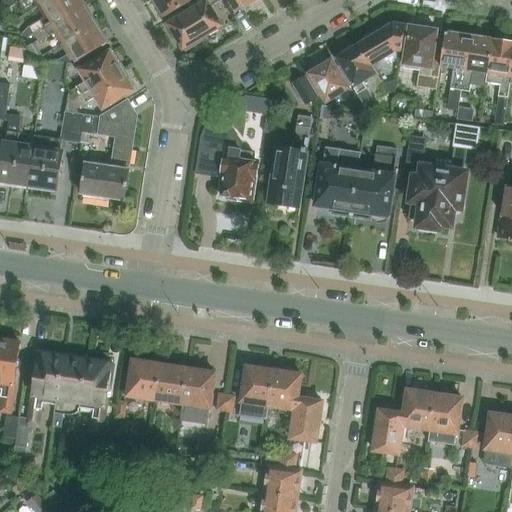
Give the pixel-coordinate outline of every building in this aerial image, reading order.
[(11,0),(3,0),(1,2),(2,13),(15,5),(11,0)] [(44,18),(28,27),(33,34),(83,5),(82,4),(80,5),(78,1),(79,0),(47,0),(37,6),(44,18)] [(154,0),(156,1),(153,3),(162,19),(192,0),(154,0)] [(176,21),(167,27),(173,37),(176,35),(185,51),(202,41),(200,37),(219,26),(209,9),(222,1),(223,0),(198,0),(188,6),(190,9),(182,14),(181,18),(176,21)] [(223,0),(222,1),(230,14),(231,14),(230,13),(238,8),(239,9),(240,8),(235,0),(223,0)] [(235,0),(240,8),(242,11),(245,9),(245,8),(256,1),(255,0),(235,0)] [(83,5),(33,34),(33,35),(38,43),(53,34),(60,44),(94,24),(86,10),(83,12),(81,8),(84,6),(83,5)] [(66,55),(56,60),(58,63),(77,66),(75,62),(97,49),(106,44),(105,42),(102,44),(99,40),(103,38),(94,24),(60,44),(66,55)] [(359,42),(374,66),(396,52),(401,53),(405,26),(393,24),(382,30),(381,28),(379,30),(380,32),(376,34),(375,32),(359,42)] [(413,27),(409,26),(402,69),(418,72),(415,87),(435,91),(438,70),(430,69),(437,31),(423,29),(422,26),(414,24),(413,27)] [(22,35),(21,36),(28,39),(33,35),(33,34),(28,27),(22,35)] [(453,70),(446,110),(458,111),(458,106),(469,37),(468,36),(468,38),(463,37),(463,36),(461,35),(461,34),(446,31),(446,33),(445,33),(440,68),(453,70)] [(472,73),(487,75),(492,37),(492,38),(476,36),(476,38),(474,37),(474,39),(469,38),(469,37),(458,106),(468,107),(472,73)] [(499,85),(494,125),(503,127),(509,84),(511,66),(511,43),(509,43),(509,41),(507,41),(508,39),(492,37),(487,75),(485,83),(499,85)] [(38,51),(34,43),(27,47),(31,55),(38,51)] [(363,83),(375,76),(356,44),(341,53),(342,55),(338,57),(337,55),(334,57),(362,105),(372,99),(363,83)] [(68,92),(67,96),(70,102),(121,71),(117,65),(119,62),(118,60),(117,60),(113,54),(114,53),(113,52),(109,51),(77,71),(84,83),(68,92)] [(333,107),(340,108),(335,100),(349,91),(331,61),(309,74),(328,106),(333,107)] [(38,69),(29,67),(28,75),(37,76),(38,69)] [(70,102),(67,96),(64,112),(78,114),(75,109),(93,98),(100,111),(133,91),(134,88),(133,86),(133,87),(129,80),(129,79),(129,78),(125,77),(121,71),(70,102)] [(318,99),(305,77),(293,84),(305,106),(318,99)] [(397,80),(385,84),(390,94),(394,93),(397,80)] [(0,120),(8,122),(5,141),(3,141),(3,143),(0,163),(0,180),(26,185),(26,186),(27,186),(33,145),(35,133),(19,131),(20,116),(5,114),(9,85),(0,83),(0,120)] [(134,111),(133,111),(127,102),(128,101),(127,100),(98,117),(84,115),(82,133),(114,138),(110,166),(127,168),(128,165),(129,165),(130,164),(129,164),(130,158),(131,157),(130,157),(131,151),(132,151),(131,150),(131,146),(132,146),(133,139),(133,140),(133,139),(134,132),(134,133),(134,132),(135,126),(135,125),(136,119),(137,118),(136,118),(136,116),(134,112),(134,111)] [(322,105),(320,117),(332,119),(333,107),(328,106),(322,105)] [(459,108),(457,120),(472,122),(474,110),(459,108)] [(47,147),(33,145),(27,186),(28,186),(28,185),(56,189),(55,190),(57,190),(63,149),(61,149),(62,141),(80,144),(82,133),(84,115),(78,114),(64,112),(59,139),(49,137),(47,147)] [(223,176),(220,196),(234,198),(236,201),(243,202),(246,200),(250,201),(256,159),(254,159),(254,156),(252,153),(238,150),(239,143),(219,115),(216,117),(214,119),(212,122),(210,124),(207,128),(206,130),(205,132),(204,135),(203,138),(202,143),(197,174),(199,174),(199,173),(223,176)] [(292,149),(278,147),(270,204),(298,208),(311,118),(297,116),(292,149)] [(405,165),(417,167),(416,173),(414,173),(412,191),(410,201),(411,201),(408,219),(407,224),(409,225),(410,219),(419,221),(418,226),(438,229),(439,224),(450,225),(452,207),(460,208),(461,198),(465,169),(463,169),(466,150),(476,151),(478,140),(480,128),(455,124),(452,148),(453,148),(452,160),(436,158),(436,162),(435,165),(423,163),(424,160),(424,154),(407,151),(405,165)] [(486,141),(488,129),(480,128),(478,140),(486,141)] [(374,155),(396,158),(397,149),(376,146),(374,155)] [(358,168),(361,152),(325,147),(318,189),(316,191),(315,198),(317,202),(316,205),(334,208),(333,214),(351,216),(358,168)] [(372,170),(358,168),(351,216),(369,219),(370,213),(386,216),(387,216),(389,206),(395,163),(396,158),(374,155),(372,170)] [(127,168),(110,166),(85,162),(81,194),(124,200),(129,171),(127,170),(127,168)] [(511,187),(506,187),(499,238),(511,240),(511,187)] [(0,410),(9,412),(20,343),(0,340),(0,389),(1,390),(0,394),(0,396),(1,397),(0,404),(0,410)] [(63,357),(37,353),(34,373),(36,373),(29,419),(28,424),(29,424),(38,425),(41,404),(55,406),(63,357)] [(52,427),(61,429),(63,414),(67,415),(71,415),(77,413),(78,411),(79,410),(87,361),(63,357),(55,406),(52,427)] [(109,384),(112,368),(102,367),(101,363),(87,361),(79,410),(92,411),(88,433),(100,435),(108,384),(109,384)] [(132,362),(131,370),(127,396),(155,400),(160,365),(150,363),(132,361),(131,362),(132,362)] [(187,369),(177,367),(160,365),(155,400),(182,404),(187,369)] [(274,371),(264,369),(245,367),(245,368),(246,368),(244,378),(240,402),(241,402),(239,416),(266,420),(267,419),(274,371)] [(204,371),(187,369),(182,404),(209,409),(213,385),(214,385),(214,384),(213,384),(214,374),(215,374),(215,373),(214,373),(204,371)] [(283,372),(274,371),(267,419),(278,420),(279,414),(294,416),(295,410),(297,398),(298,399),(299,387),(300,387),(300,386),(299,386),(301,376),(302,376),(302,375),(283,372)] [(405,403),(403,414),(404,414),(402,426),(403,426),(429,430),(435,394),(427,393),(406,390),(406,391),(407,392),(405,402),(404,402),(404,403),(405,403)] [(217,406),(216,412),(224,413),(226,396),(218,394),(218,396),(217,406)] [(444,396),(435,394),(429,430),(428,442),(453,446),(455,434),(457,434),(462,400),(463,400),(463,399),(444,396)] [(226,396),(224,413),(232,414),(233,408),(234,398),(235,398),(235,397),(226,396)] [(290,439),(306,441),(315,442),(315,443),(316,443),(318,427),(320,417),(322,401),(321,401),(321,402),(298,399),(297,398),(295,410),(294,416),(290,439)] [(127,402),(116,400),(113,419),(124,420),(127,402)] [(383,452),(397,455),(398,455),(403,426),(402,426),(404,414),(403,414),(380,411),(380,410),(379,410),(377,426),(376,426),(375,436),(373,452),(374,452),(374,451),(383,452)] [(511,416),(508,416),(508,417),(489,414),(489,415),(490,415),(485,449),(501,452),(499,467),(511,469),(511,458),(511,416)] [(15,438),(17,425),(18,418),(6,416),(3,436),(15,438)] [(18,418),(17,425),(28,426),(29,427),(29,424),(28,424),(29,419),(18,418)] [(17,425),(15,438),(13,447),(26,449),(29,427),(28,426),(17,425)] [(469,449),(472,432),(464,431),(463,441),(461,448),(469,449)] [(472,432),(469,449),(477,450),(479,443),(480,434),(481,434),(481,433),(472,432)] [(96,458),(108,460),(111,439),(99,437),(96,458)] [(144,461),(162,463),(164,452),(145,450),(144,461)] [(277,466),(277,468),(286,469),(288,454),(280,452),(277,466)] [(288,454),(286,469),(294,470),(297,455),(288,454)] [(475,479),(477,464),(468,463),(466,478),(475,479)] [(301,471),(294,470),(286,469),(277,468),(266,466),(262,492),(297,497),(301,471)] [(385,484),(393,485),(396,469),(388,468),(385,484)] [(396,469),(393,485),(401,486),(404,471),(396,469)] [(431,485),(433,470),(424,469),(424,472),(422,484),(431,485)] [(214,487),(216,472),(206,471),(204,486),(214,487)] [(18,485),(21,489),(25,490),(28,487),(29,483),(26,479),(22,479),(19,481),(18,485)] [(379,482),(375,509),(392,511),(408,511),(412,487),(401,486),(393,485),(385,484),(380,483),(380,482),(379,482)] [(60,501),(52,491),(43,498),(51,508),(60,501)] [(258,511),(294,511),(297,497),(262,492),(258,511)] [(47,511),(49,510),(37,495),(26,503),(32,511),(47,511)] [(190,510),(200,511),(202,496),(192,495),(190,510)]
